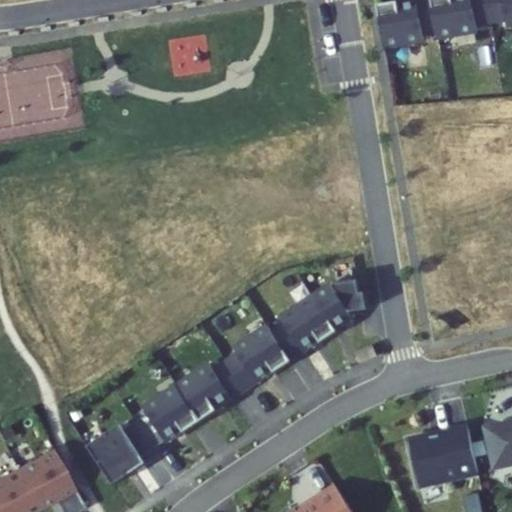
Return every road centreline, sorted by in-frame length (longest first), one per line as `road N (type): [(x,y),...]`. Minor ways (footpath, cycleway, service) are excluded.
road 1 (residential): [(407,379),(342,0)]
road 2 (residential): [(188,511),(338,408),(407,379)]
road 3 (residential): [(0,17),(119,0)]
